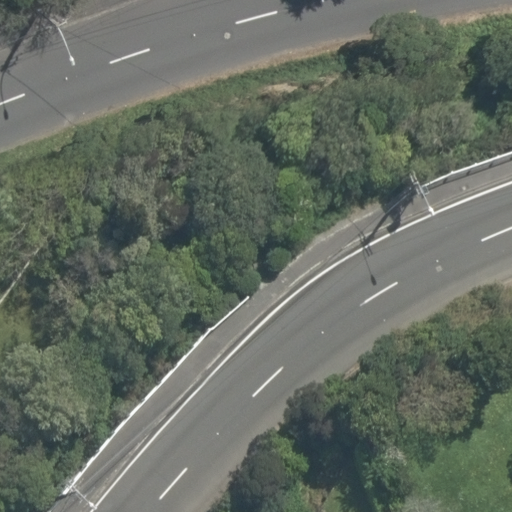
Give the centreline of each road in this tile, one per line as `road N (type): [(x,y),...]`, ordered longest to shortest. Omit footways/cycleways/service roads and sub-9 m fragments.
road 1 (tertiary): [(150,511),(315,339),(423,261),(511,228)]
road 2 (tertiary): [(0,102),(328,0)]
